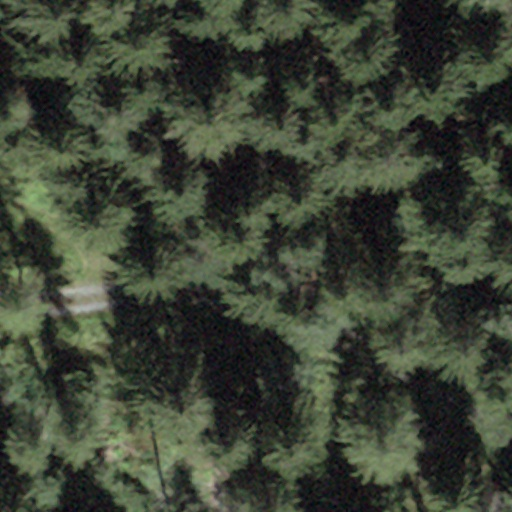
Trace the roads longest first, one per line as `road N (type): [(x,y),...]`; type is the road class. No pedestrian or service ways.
road 1 (track): [(0,303),(177,286),(511,403)]
road 2 (track): [(0,222),(110,255),(126,293)]
